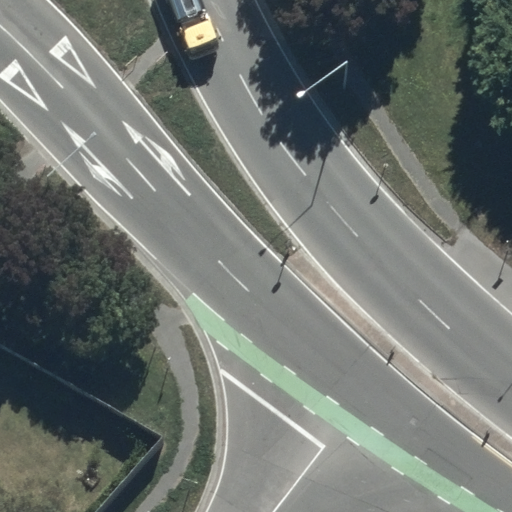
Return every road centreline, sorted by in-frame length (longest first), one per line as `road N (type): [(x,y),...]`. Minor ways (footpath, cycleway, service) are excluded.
road 1 (primary): [(366,389),(219,261),(0,27)]
road 2 (primary): [(205,0),(223,46),(342,222),(441,323),(511,377)]
road 3 (primary): [(511,493),(366,389)]
road 4 (unclassified): [(366,389),(272,511)]
